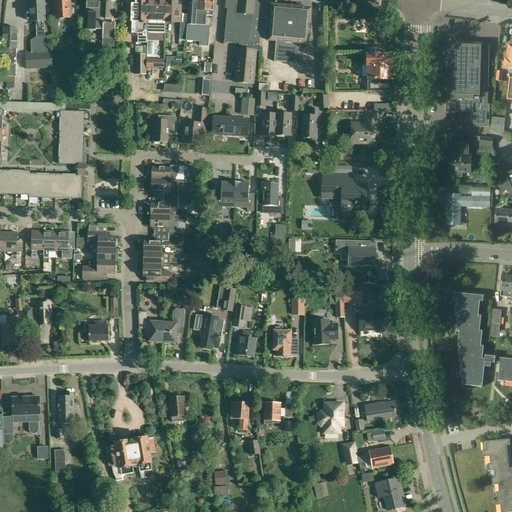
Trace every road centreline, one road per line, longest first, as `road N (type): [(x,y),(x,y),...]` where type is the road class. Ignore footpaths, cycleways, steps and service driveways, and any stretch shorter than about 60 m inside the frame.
road 1 (residential): [(414,367),(350,376),(132,367)]
road 2 (residential): [(131,217),(134,154),(321,158)]
road 3 (secondary): [(409,252),(417,3)]
road 4 (residential): [(132,367),(131,217)]
road 5 (secondary): [(446,511),(414,367)]
road 6 (residential): [(132,367),(0,373)]
road 7 (residential): [(131,217),(0,213)]
